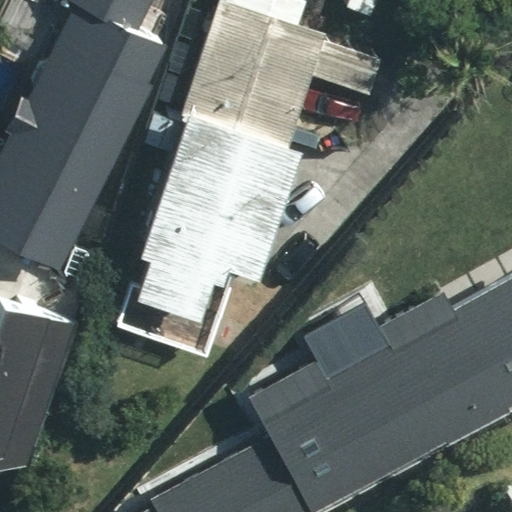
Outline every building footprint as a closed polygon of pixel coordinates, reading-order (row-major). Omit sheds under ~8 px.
[(169,29),(137,13),(144,0),(75,0),(0,147),(0,224),(56,253),(169,29)] [(223,259),(228,246),(253,254),(327,20),(296,11),(299,0),(211,0),(138,231),(148,235),(136,274),(195,293),(207,254),(223,259)] [(264,511),(511,374),(511,253),(454,286),(442,265),(245,375),(270,420),(110,509),(111,511),(264,511)] [(0,439),(21,439),(71,308),(1,267),(0,268),(0,439)] [(511,486),(511,503),(455,511),(511,511),(511,479),(511,486)]
